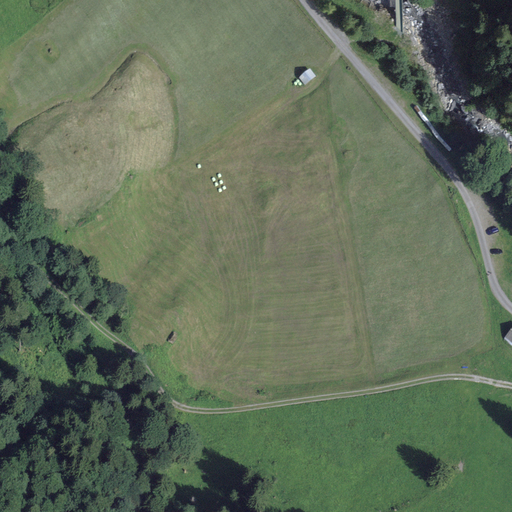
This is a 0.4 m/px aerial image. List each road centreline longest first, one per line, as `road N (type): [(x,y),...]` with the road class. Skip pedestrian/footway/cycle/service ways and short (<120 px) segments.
road 1 (track): [(511,385),(444,377),(235,410),(183,409),(0,230)]
road 2 (unclassified): [(511,308),(494,287),(456,179),(304,0)]
